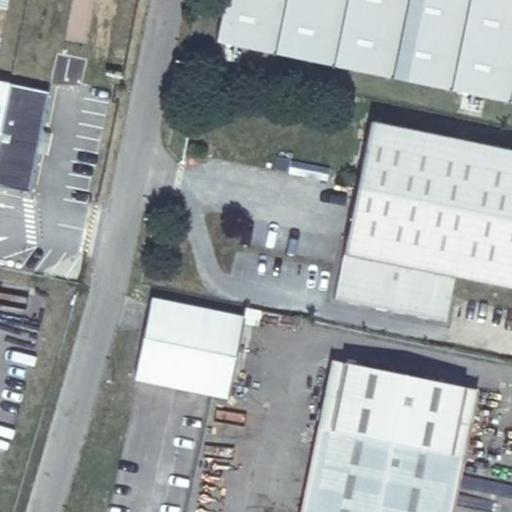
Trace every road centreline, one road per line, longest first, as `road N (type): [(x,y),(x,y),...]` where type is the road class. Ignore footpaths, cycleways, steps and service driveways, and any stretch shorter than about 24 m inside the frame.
road 1 (unclassified): [(168,0),(80,403),(43,511)]
road 2 (unknown): [(511,397),(456,369),(313,350),(290,357),(264,400),(238,511)]
